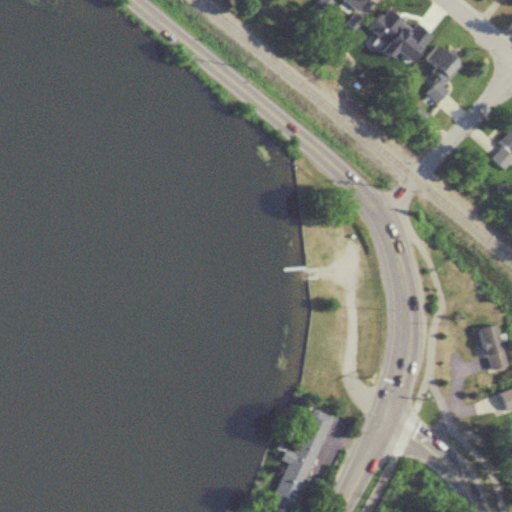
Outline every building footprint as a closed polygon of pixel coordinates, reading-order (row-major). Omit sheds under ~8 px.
[(342,0),(342,1),(354,11),(362,0),(342,0)] [(384,0),(369,13),(394,42),(414,26),(391,0),(384,0)] [(443,88),(439,86),(456,60),(432,44),(422,59),(438,69),(422,92),(435,100),(443,88)] [(429,117),(418,106),(401,124),(412,135),(429,117)] [(511,153),(511,118),(494,138),(500,144),(488,156),(499,167),(511,153)] [(502,365),(490,323),(473,328),(485,369),(502,365)] [(511,386),(496,392),(501,410),(511,406),(511,386)] [(326,415),(308,407),(290,452),(280,448),(276,458),(283,461),(266,500),(288,509),(326,415)]
